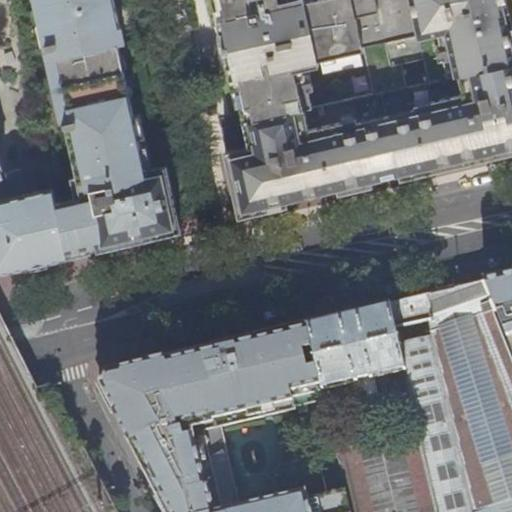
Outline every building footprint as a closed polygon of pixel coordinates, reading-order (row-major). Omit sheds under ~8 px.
[(40,0),(50,45),(47,45),(48,51),(57,49),(73,122),(64,124),(65,130),(69,129),(84,198),(57,204),(68,258),(91,252),(90,245),(120,238),(149,231),(150,238),(181,231),(167,167),(153,170),(146,167),(119,44),(126,42),(122,28),(115,29),(109,0),(40,0)] [(109,0),(115,29),(122,28),(115,0),(109,0)] [(310,0),(304,1),(289,5),(288,2),(288,0),(211,0),(222,42),(218,43),(222,59),(225,59),(236,107),(240,107),(244,124),(312,109),(308,92),(313,91),(309,74),(304,75),(300,55),(308,54),(311,59),(314,60),(317,61),(321,60),(343,56),(364,51),(374,95),(511,64),(511,10),(509,11),(506,0),(310,0)] [(57,49),(48,51),(64,124),(73,122),(57,49)] [(322,64),(344,60),(343,56),(321,60),(322,64)] [(312,109),(244,124),(249,147),(225,152),(239,217),(288,206),(287,200),(310,194),(338,187),(340,193),(373,186),(371,180),(387,176),(401,173),(402,179),(493,157),(511,152),(511,64),(374,95),(312,109)] [(57,204),(54,189),(22,196),(0,200),(0,177),(6,175),(7,175),(0,154),(0,273),(35,265),(68,258),(57,204)] [(19,181),(10,182),(6,175),(0,177),(0,200),(22,196),(19,181)] [(91,252),(150,238),(149,231),(120,238),(90,245),(91,252)] [(511,355),(511,275),(483,282),(511,355)] [(352,511),(511,511),(511,355),(483,282),(454,289),(391,303),(407,371),(421,432),(338,452),(347,490),(352,511)] [(375,379),(407,371),(391,303),(350,313),(308,323),(324,391),(355,384),(362,410),(381,405),(375,379)] [(324,391),(308,323),(208,347),(107,371),(103,390),(166,511),(352,511),(347,490),(295,502),(294,494),(241,507),(222,428),(297,410),(296,407),(326,400),(324,391)]
